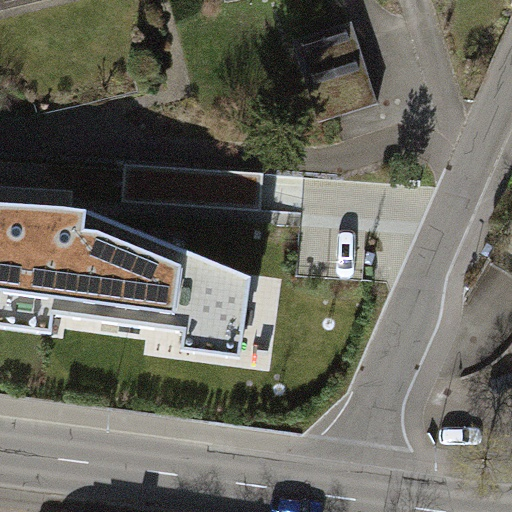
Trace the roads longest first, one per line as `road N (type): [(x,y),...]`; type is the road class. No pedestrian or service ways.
road 1 (residential): [(345,498),(511,76)]
road 2 (secondary): [(0,450),(345,498)]
